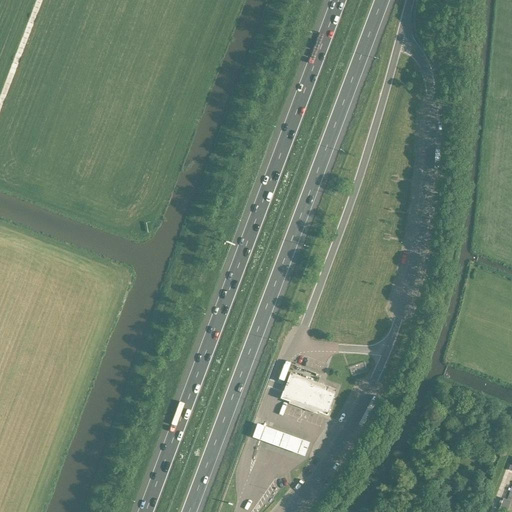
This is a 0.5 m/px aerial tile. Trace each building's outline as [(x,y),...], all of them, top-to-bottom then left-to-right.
[(309,64),(306,73),(311,75),(314,65),(309,64)] [(505,288),(509,277),(504,275),(500,286),(505,288)] [(485,360),(490,362),(494,352),(489,350),(485,360)] [(304,371),(302,376),(313,380),(315,375),(304,371)] [(338,389),(292,373),(282,398),(328,415),(338,389)] [(355,446),(367,419),(361,417),(349,443),(355,446)] [(258,425),(252,439),(305,459),(310,444),(258,425)] [(286,503),(307,478),(303,474),(281,499),(286,503)] [(511,511),(511,487),(507,499),(504,498),(500,508),(511,511)]
